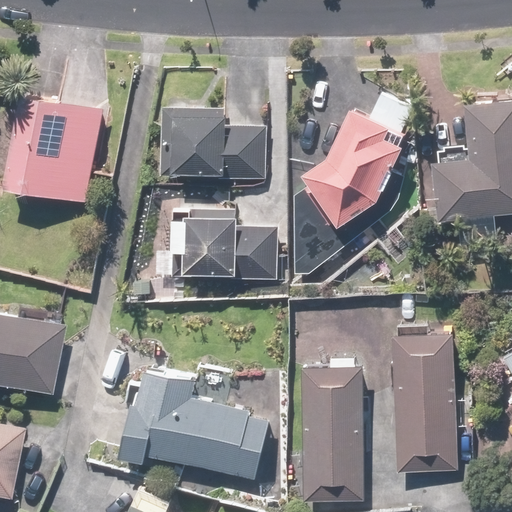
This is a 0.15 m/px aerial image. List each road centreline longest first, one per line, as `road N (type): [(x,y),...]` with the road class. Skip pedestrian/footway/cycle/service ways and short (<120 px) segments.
road 1 (unknown): [(179,7),(85,452),(92,511)]
road 2 (residential): [(511,1),(326,12),(78,0)]
